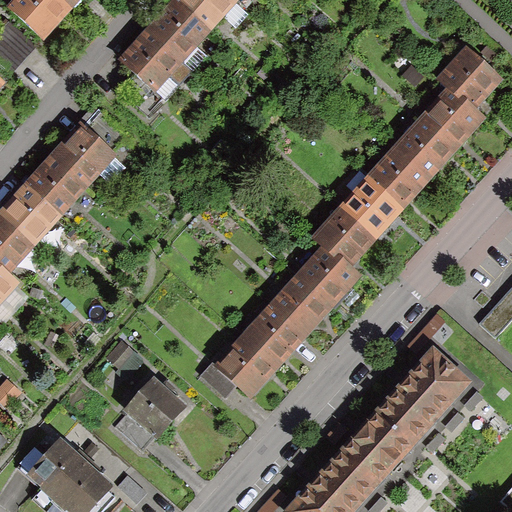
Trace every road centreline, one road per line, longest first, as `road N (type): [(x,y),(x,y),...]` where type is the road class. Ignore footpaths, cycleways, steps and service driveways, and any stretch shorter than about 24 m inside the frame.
road 1 (residential): [(210,511),(511,190)]
road 2 (residential): [(144,0),(0,181)]
